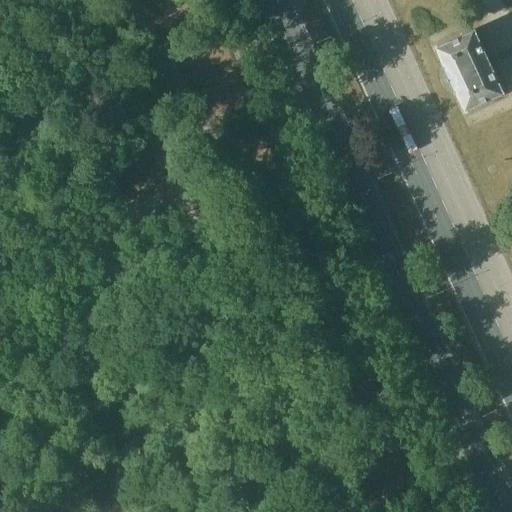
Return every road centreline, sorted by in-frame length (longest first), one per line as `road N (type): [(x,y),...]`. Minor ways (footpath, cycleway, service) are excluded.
road 1 (primary): [(275,0),(505,511)]
road 2 (primary): [(511,386),(338,0)]
